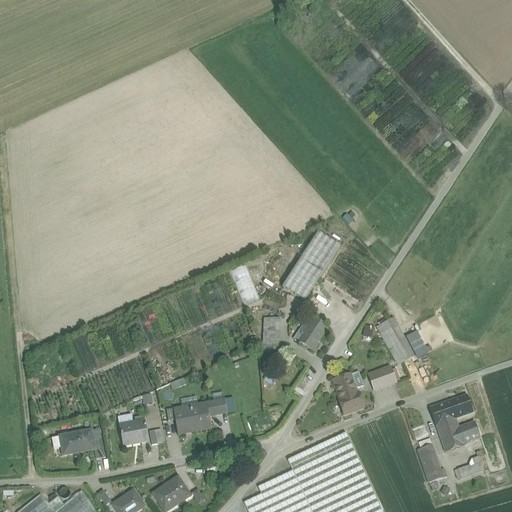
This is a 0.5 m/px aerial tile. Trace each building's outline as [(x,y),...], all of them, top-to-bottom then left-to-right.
[(317,233),(282,288),(304,302),(339,248),(317,233)] [(245,265),(230,271),(244,305),(259,299),(245,265)] [(327,328),(310,317),(298,334),(294,340),(298,343),(313,353),(317,345),(316,345),(327,328)] [(279,319),(264,319),(263,346),(278,345),(279,319)] [(393,319),(376,328),(388,348),(404,339),(393,319)] [(404,339),(388,348),(398,366),(414,357),(404,339)] [(390,368),(368,376),(374,392),(396,384),(390,368)] [(348,376),(345,375),(342,376),(341,379),(333,382),(340,400),(356,394),(355,390),(363,387),(358,373),(348,376)] [(340,400),(338,401),(344,416),(363,408),(358,394),(356,394),(340,400)] [(143,404),(151,403),(149,395),(142,396),(143,404)] [(467,397),(449,403),(455,418),(455,420),(473,414),(467,397)] [(198,411),(183,414),(182,409),(173,411),(175,421),(178,435),(211,429),(209,417),(227,414),(225,401),(198,406),(198,411)] [(450,404),(430,410),(435,425),(455,418),(450,404)] [(173,410),(166,411),(168,422),(175,421),(173,411),(173,410)] [(131,415),(117,418),(122,443),(139,440),(140,444),(149,442),(145,421),(133,424),(131,415)] [(455,418),(435,425),(445,453),(465,446),(458,426),(455,420),(455,418)] [(474,423),(461,428),(460,426),(458,426),(464,445),(480,440),(474,423)] [(100,430),(91,431),(95,450),(94,450),(96,460),(105,458),(100,430)] [(91,431),(60,438),(52,439),(54,449),(62,448),(63,456),(94,450),(95,450),(91,431)] [(155,431),(149,432),(152,446),(158,445),(155,431)] [(382,511),(346,434),(288,461),(293,472),(258,488),(261,496),(244,504),(247,511),(382,511)] [(444,468),(440,470),(432,444),(416,449),(427,483),(447,477),(444,468)] [(481,462),(469,466),(472,476),(484,472),(481,462)] [(469,466),(457,470),(461,480),(472,476),(469,466)] [(178,479),(153,495),(163,511),(173,504),(175,507),(190,497),(178,479)] [(70,496),(71,494),(70,491),(69,489),(67,488),(64,488),(62,488),(60,490),(59,492),(58,494),(59,496),(60,498),(62,500),(65,500),(67,500),(69,498),(70,496)] [(49,505),(40,494),(17,511),(95,511),(81,490),(63,505),(58,498),(49,505)] [(205,502),(197,491),(192,494),(199,505),(205,502)] [(111,503),(103,492),(98,495),(106,507),(111,503)] [(134,492),(112,506),(115,511),(137,511),(144,508),(134,492)] [(14,498),(4,505),(7,509),(16,502),(14,498)]
